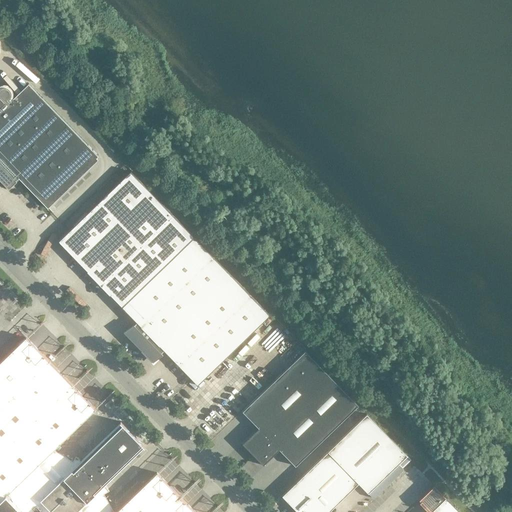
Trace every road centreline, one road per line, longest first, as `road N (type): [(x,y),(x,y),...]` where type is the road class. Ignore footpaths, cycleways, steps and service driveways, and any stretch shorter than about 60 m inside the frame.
road 1 (unclassified): [(251,511),(0,253)]
road 2 (unknown): [(36,291),(54,272),(72,278),(110,320),(86,342)]
road 3 (unknown): [(264,481),(287,493),(358,429)]
